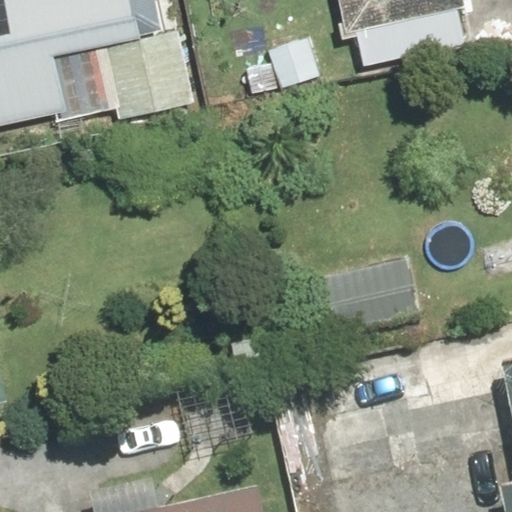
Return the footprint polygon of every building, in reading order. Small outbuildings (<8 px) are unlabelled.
[(0,0),(0,130),(64,118),(52,58),(141,41),(132,0),(0,0)] [(338,0),(353,67),(467,42),(459,7),(467,6),(466,0),(338,0)] [(320,39),(277,49),(287,90),(330,80),(320,39)] [(411,247),(308,268),(322,337),(425,316),(411,247)] [(511,368),(499,371),(511,438),(511,368)] [(259,511),(255,494),(173,511),(259,511)]
